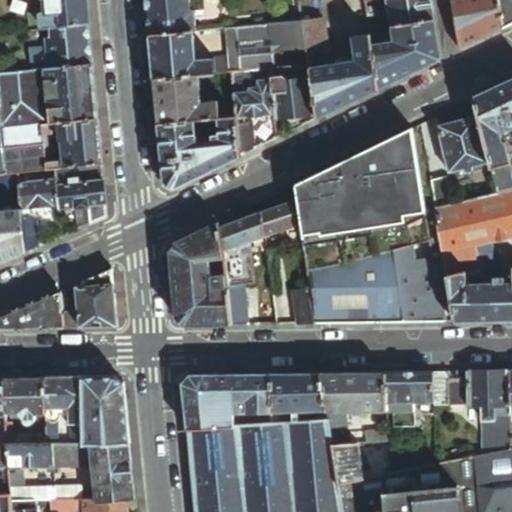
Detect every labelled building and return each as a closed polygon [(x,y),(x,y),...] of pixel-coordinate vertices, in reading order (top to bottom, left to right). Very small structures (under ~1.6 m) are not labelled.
[(89,25),(86,0),(47,0),(49,12),(44,12),(44,13),(46,30),(51,30),(89,25)] [(189,0),(146,0),(150,39),(195,34),(197,34),(195,13),(192,14),(189,0)] [(392,28),(434,21),(430,0),(387,0),(386,0),(391,28),(392,28)] [(497,0),(451,0),(460,51),(502,31),(497,0)] [(503,30),(511,25),(511,0),(497,0),(502,31),(503,30)] [(374,2),(366,4),(367,10),(375,9),(374,2)] [(46,30),(44,13),(28,15),(29,32),(46,30)] [(324,20),(303,23),(303,24),(308,57),(319,56),(329,54),(327,43),(324,20)] [(379,91),(441,60),(434,21),(392,28),(393,38),(394,44),(379,46),(372,47),(379,91)] [(303,24),(303,23),(226,31),(230,60),(231,75),(249,73),(258,72),(270,71),(283,70),(310,67),(308,57),(303,24)] [(93,65),(89,25),(51,30),(52,40),(47,40),(48,48),(49,61),(49,70),(93,65)] [(393,38),(392,28),(391,28),(379,30),(381,40),(393,38)] [(377,31),(370,32),(371,36),(372,47),(379,46),(377,31)] [(195,34),(150,39),(151,50),(154,83),(198,79),(215,77),(231,75),(230,60),(214,62),(194,64),(192,62),(196,55),(196,49),(195,34)] [(363,98),(379,91),(372,47),(371,36),(353,38),(358,65),(363,98)] [(329,54),(348,52),(340,41),(327,43),(329,54)] [(48,48),(30,49),(32,72),(43,71),(43,62),(49,61),(48,48)] [(320,63),(319,56),(308,57),(310,67),(310,71),(316,70),(320,63)] [(97,106),(93,65),(49,70),(45,71),(49,111),(97,106)] [(363,98),(358,65),(348,66),(342,67),(337,68),(316,70),(310,71),(312,81),(314,94),(318,119),(318,120),(363,98)] [(310,71),(310,67),(283,70),(284,79),(291,83),(305,82),(312,81),(310,71)] [(284,79),(283,70),(270,71),(271,81),(284,79)] [(32,72),(0,75),(0,117),(49,112),(49,111),(45,71),(43,71),(32,72)] [(271,81),(270,71),(258,72),(259,85),(271,83),(271,81)] [(259,85),(258,72),(249,73),(249,79),(246,80),(247,87),(250,92),(257,91),(257,85),(259,85)] [(249,79),(249,73),(231,75),(234,97),(250,95),(250,92),(247,87),(246,80),(249,79)] [(201,109),(198,79),(154,83),(159,128),(197,124),(219,121),(218,107),(218,104),(208,105),(201,109)] [(291,83),(284,79),(271,81),(271,83),(275,119),(276,123),(318,119),(314,94),(307,95),(305,82),(291,83)] [(314,94),(312,81),(305,82),(307,95),(314,94)] [(511,81),(475,100),(474,100),(480,122),(492,170),(492,171),(510,166),(507,154),(505,149),(504,143),(501,144),(499,135),(511,131),(511,81)] [(257,91),(250,92),(250,95),(234,97),(235,106),(237,120),(237,123),(275,119),(271,83),(259,85),(257,85),(257,91)] [(98,120),(97,106),(49,111),(49,112),(50,125),(55,124),(59,124),(98,120)] [(235,106),(218,107),(219,121),(237,120),(235,106)] [(43,126),(50,125),(49,112),(0,117),(0,119),(1,131),(33,127),(43,126)] [(103,165),(98,120),(59,124),(60,129),(64,169),(73,168),(103,165)] [(197,124),(159,128),(165,184),(174,191),(241,158),(237,128),(237,123),(237,120),(219,121),(220,128),(222,143),(217,144),(205,145),(199,146),(197,130),(197,124)] [(220,128),(219,121),(197,124),(197,130),(220,128)] [(492,170),(480,122),(436,131),(444,177),(461,175),(461,176),(463,179),(467,181),(469,180),(471,178),(472,176),(472,173),(492,170)] [(55,124),(50,125),(43,126),(45,139),(46,148),(48,171),(56,170),(60,169),(56,130),(55,124)] [(45,139),(43,126),(33,127),(35,141),(45,139)] [(241,158),(255,151),(253,126),(237,128),(241,158)] [(424,206),(411,130),(295,186),(298,202),(299,211),(302,226),(304,243),(401,217),(400,213),(424,206)] [(204,139),(205,145),(217,144),(216,137),(213,135),(206,136),(204,139)] [(48,171),(46,148),(4,152),(6,176),(19,174),(33,172),(45,171),(48,171)] [(104,183),(103,165),(73,168),(75,186),(104,183)] [(498,195),(511,191),(511,176),(510,166),(492,171),(495,184),(498,195)] [(60,169),(56,170),(58,181),(58,187),(75,186),(73,168),(64,169),(60,169)] [(56,170),(48,171),(45,171),(46,182),(58,181),(56,170)] [(46,182),(45,171),(33,172),(34,183),(46,182)] [(34,183),(33,172),(19,174),(20,185),(34,183)] [(20,185),(19,174),(6,176),(0,176),(0,194),(21,193),(20,185)] [(445,180),(431,182),(436,211),(450,207),(445,180)] [(46,182),(34,183),(20,185),(21,193),(23,209),(23,210),(60,206),(58,187),(58,181),(46,182)] [(107,207),(104,183),(75,186),(58,187),(60,206),(61,210),(75,209),(76,210),(90,209),(107,207)] [(488,198),(498,195),(495,184),(484,186),(488,198)] [(511,191),(498,195),(488,198),(450,207),(436,211),(442,247),(452,245),(453,253),(477,248),(497,243),(511,239),(511,191)] [(266,239),(302,226),(298,202),(263,213),(266,239)] [(108,220),(107,207),(90,209),(91,225),(91,227),(108,220)] [(0,265),(28,254),(23,210),(23,209),(0,211),(0,265)] [(91,225),(90,209),(76,210),(77,231),(91,225)] [(266,239),(263,213),(220,229),(225,254),(252,244),(266,239)] [(26,225),(29,253),(41,248),(38,224),(26,225)] [(220,229),(219,224),(171,247),(178,320),(187,328),(232,327),(228,292),(214,293),(212,267),(226,266),(225,254),(220,229)] [(511,269),(511,239),(497,243),(499,258),(504,269),(506,269),(511,269)] [(402,323),(444,322),(430,240),(410,246),(378,255),(383,303),(400,303),(402,323)] [(480,263),(499,258),(497,243),(477,248),(480,263)] [(252,244),(225,254),(226,266),(226,270),(243,269),(245,286),(256,285),(252,244)] [(452,245),(442,247),(444,256),(453,254),(453,253),(452,245)] [(453,253),(453,254),(458,276),(467,274),(481,270),(480,263),(477,248),(453,253)] [(453,254),(444,256),(448,279),(458,276),(453,254)] [(383,303),(378,255),(372,256),(309,274),(312,290),(317,325),(370,324),(370,303),(383,303)] [(483,269),(501,269),(504,269),(499,258),(480,263),(481,270),(483,269)] [(228,292),(232,327),(248,327),(245,286),(243,269),(226,270),(228,292)] [(458,276),(448,279),(455,322),(511,321),(511,269),(506,269),(506,284),(492,285),(469,286),(467,274),(458,276)] [(506,284),(506,269),(504,269),(501,269),(501,279),(492,279),(492,285),(506,284)] [(113,271),(83,284),(83,289),(114,285),(113,271)] [(114,285),(83,289),(77,289),(79,311),(82,329),(119,329),(114,285)] [(317,325),(312,290),(294,293),(299,325),(317,325)] [(64,312),(62,293),(0,319),(0,330),(0,331),(65,329),(64,312)] [(384,324),(383,303),(370,303),(370,324),(384,324)] [(384,324),(402,323),(400,303),(383,303),(384,324)] [(64,312),(65,329),(82,329),(79,311),(64,312)] [(511,416),(510,372),(468,373),(469,406),(482,406),(495,406),(495,416),(511,416)] [(469,406),(468,373),(433,374),(434,403),(434,407),(469,406)] [(387,403),(386,374),(322,375),(328,413),(346,413),(351,413),(351,416),(364,416),(364,413),(387,413),(387,403)] [(434,403),(433,374),(391,374),(392,403),(409,403),(434,403)] [(328,413),(322,375),(271,376),(272,413),(280,413),(293,413),(298,413),(322,413),(328,413)] [(272,413),(271,376),(190,378),(184,385),(189,432),(235,429),(234,416),(234,402),(248,402),(248,415),(272,413)] [(85,419),(84,379),(47,380),(47,409),(59,409),(71,409),(71,424),(80,424),(85,424),(85,419)] [(115,379),(84,379),(85,419),(91,419),(100,419),(105,419),(105,429),(100,429),(91,429),(86,429),(86,445),(91,445),(130,444),(125,386),(115,379)] [(47,409),(47,380),(5,380),(6,415),(23,415),(23,423),(24,425),(26,427),(29,428),(33,426),(35,423),(35,415),(47,415),(47,409)] [(409,403),(392,403),(393,412),(410,412),(409,403)] [(495,421),(495,416),(495,406),(482,406),(482,421),(495,421)] [(410,412),(393,412),(393,429),(410,428),(410,412)] [(272,426),(272,413),(248,415),(248,427),(272,426)] [(280,413),(272,413),(272,426),(283,425),(283,418),(280,413)] [(330,421),(332,435),(350,434),(346,413),(328,413),(330,421)] [(235,429),(248,427),(248,415),(234,416),(235,429)] [(100,419),(91,419),(91,429),(100,429),(100,419)] [(344,511),(340,485),(333,447),(332,435),(330,421),(323,422),(299,424),(294,424),(283,425),(272,426),(248,427),(235,429),(189,432),(196,511),(344,511)] [(495,421),(482,421),(483,456),(497,453),(497,437),(502,435),(502,430),(511,430),(511,423),(495,422),(495,421)] [(86,445),(86,429),(85,424),(80,424),(80,430),(71,431),(72,445),(81,445),(86,445)] [(48,446),(54,445),(58,445),(58,425),(48,425),(48,426),(48,430),(48,446)] [(31,446),(48,446),(48,430),(31,430),(31,438),(31,446)] [(497,453),(511,450),(511,449),(511,430),(502,430),(502,435),(497,437),(497,453)] [(333,447),(360,445),(388,443),(388,432),(367,433),(368,438),(351,439),(351,434),(350,434),(332,435),(333,447)] [(8,446),(19,446),(19,438),(13,438),(7,438),(8,446)] [(19,446),(31,446),(31,438),(19,438),(19,446)] [(132,467),(130,444),(91,445),(91,452),(93,465),(96,499),(96,502),(128,500),(135,500),(134,480),(132,467)] [(56,467),(54,445),(48,446),(31,446),(19,446),(8,446),(10,469),(10,471),(20,471),(56,469),(56,467)] [(81,452),(81,445),(72,445),(59,445),(58,445),(54,445),(56,467),(68,466),(68,460),(81,459),(81,452)] [(340,485),(365,480),(360,445),(333,447),(340,485)] [(0,469),(10,469),(8,446),(2,447),(0,446),(0,469)] [(511,511),(511,450),(497,453),(483,456),(449,463),(454,507),(454,511),(511,511)] [(68,460),(68,466),(93,465),(91,452),(81,452),(81,459),(68,460)] [(395,474),(404,472),(403,465),(402,462),(395,463),(395,474)] [(454,507),(449,463),(434,466),(410,470),(404,472),(395,474),(393,474),(384,476),(387,511),(408,511),(412,511),(454,507)] [(20,471),(10,471),(12,496),(21,495),(20,471)] [(387,511),(384,476),(365,480),(340,485),(344,511),(387,511)] [(71,491),(58,492),(59,502),(71,501),(71,491)] [(50,503),(59,502),(58,492),(21,495),(12,496),(13,505),(36,504),(50,503)] [(13,511),(13,510),(13,505),(12,496),(0,497),(0,511),(13,511)] [(129,511),(128,500),(96,502),(96,499),(83,500),(84,511),(83,511),(129,511)] [(64,511),(84,511),(83,500),(71,501),(59,502),(50,503),(50,507),(50,511),(64,511)]
